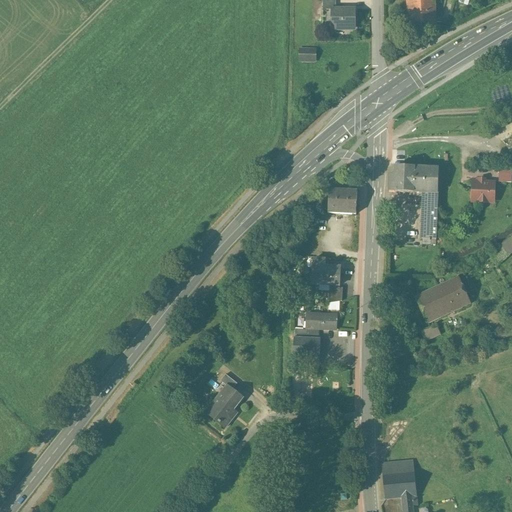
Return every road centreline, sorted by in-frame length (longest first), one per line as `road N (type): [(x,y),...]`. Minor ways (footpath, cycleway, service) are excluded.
road 1 (primary): [(9,511),(236,232),(292,176)]
road 2 (tertiary): [(366,412),(376,182)]
road 3 (residential): [(188,511),(275,412),(366,412)]
road 4 (primary): [(378,102),(511,22)]
road 5 (track): [(111,0),(0,107)]
